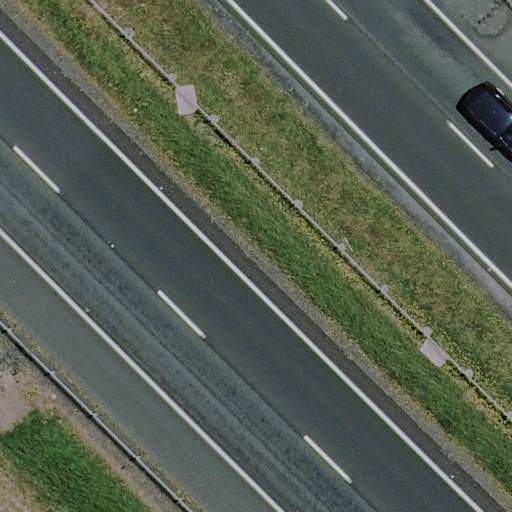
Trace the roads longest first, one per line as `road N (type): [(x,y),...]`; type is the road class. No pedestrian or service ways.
road 1 (motorway): [(289,511),(0,215)]
road 2 (motorway): [(247,0),(511,267)]
